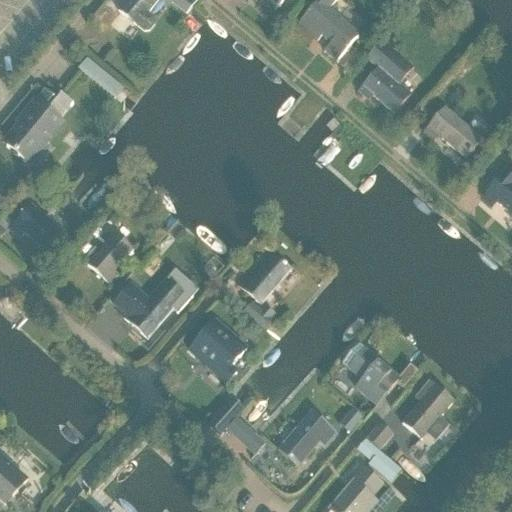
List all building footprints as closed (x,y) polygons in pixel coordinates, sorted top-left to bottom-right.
[(149,34),(155,27),(154,21),(147,15),(159,0),(127,0),(118,11),(137,27),(136,29),(142,34),(149,34)] [(166,0),(186,16),(196,3),(192,0),(166,0)] [(258,0),(274,13),(284,0),(258,0)] [(339,0),(316,0),(320,3),(299,27),(317,42),(321,37),(330,45),(323,53),(336,64),(359,37),(330,11),(339,0)] [(379,69),(358,93),(368,102),(373,97),(394,115),(410,96),(398,86),(413,69),(382,42),(367,59),(379,69)] [(91,63),(83,73),(119,104),(128,93),(91,63)] [(466,96),(456,88),(444,101),(454,110),(466,96)] [(73,105),(61,95),(55,102),(53,99),(53,98),(44,90),(16,124),(22,128),(6,148),(15,155),(25,163),(33,170),(51,147),(49,145),(67,123),(62,119),(73,105)] [(443,109),(423,134),(434,142),(438,137),(466,161),(482,142),(443,109)] [(511,133),(500,148),(511,158),(511,133)] [(511,167),(510,166),(481,199),(492,208),(496,203),(511,216),(511,167)] [(30,207),(9,230),(20,239),(24,234),(46,253),(62,234),(30,207)] [(86,266),(110,287),(119,277),(114,273),(132,251),(114,235),(86,266)] [(245,276),(236,287),(261,307),(290,272),(271,256),(250,281),(245,276)] [(148,302),(130,286),(113,305),(122,314),(120,316),(147,341),(169,316),(173,320),(199,289),(177,269),(148,302)] [(261,314),(251,306),(243,315),(263,331),(275,317),(265,309),(261,314)] [(112,310),(96,310),(96,333),(111,333),(112,310)] [(189,353),(227,385),(236,375),(230,370),(246,351),(214,324),(189,353)] [(378,405),(399,381),(364,351),(348,370),(372,391),(368,397),(378,405)] [(402,425),(420,441),(448,409),(453,403),(429,382),(424,389),(415,399),(420,404),(402,425)] [(236,419),(221,406),(206,425),(220,437),(236,419)] [(357,429),(373,416),(366,408),(351,421),(357,429)] [(323,448),(335,434),(311,414),(278,452),(297,469),(318,444),(323,448)] [(255,435),(238,421),(227,434),(244,449),(255,435)] [(401,443),(378,424),(367,438),(390,457),(401,443)] [(399,471),(384,459),(368,445),(359,455),(370,464),(369,466),(389,483),(399,471)] [(0,457),(0,502),(4,506),(26,481),(0,457)] [(369,511),(377,504),(372,499),(382,487),(358,466),(349,476),(355,481),(336,502),(328,511),(369,511)]
